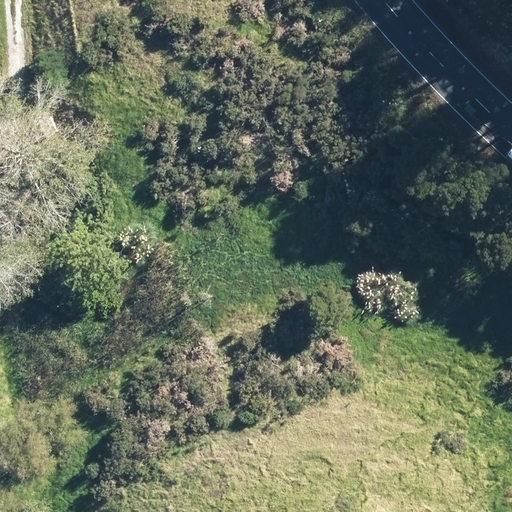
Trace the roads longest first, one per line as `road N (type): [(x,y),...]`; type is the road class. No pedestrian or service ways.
road 1 (primary): [(511,134),(382,0)]
road 2 (track): [(0,142),(28,89),(22,0)]
